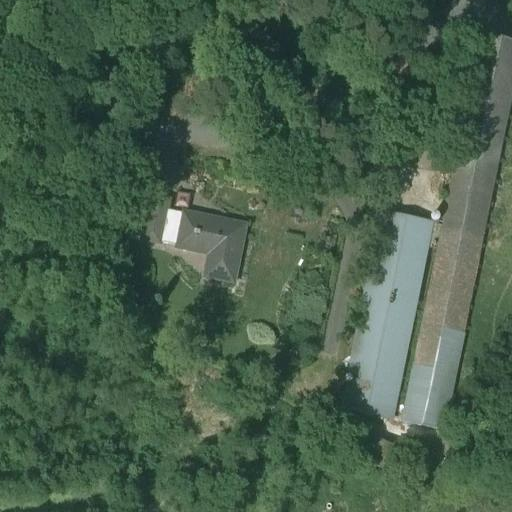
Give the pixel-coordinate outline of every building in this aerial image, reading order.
[(443,229),(402,425),(443,434),(511,97),(511,45),(482,39),(443,229)] [(170,204),(152,200),(143,244),(161,248),(162,246),(168,216),(170,204)] [(223,226),(187,218),(185,218),(185,219),(168,216),(162,246),(179,250),(179,251),(217,259),(212,281),(234,286),(245,230),(223,225),(223,226)] [(383,217),(343,413),(402,425),(443,229),(383,217)] [(407,456),(377,442),(367,465),(396,479),(407,456)]
